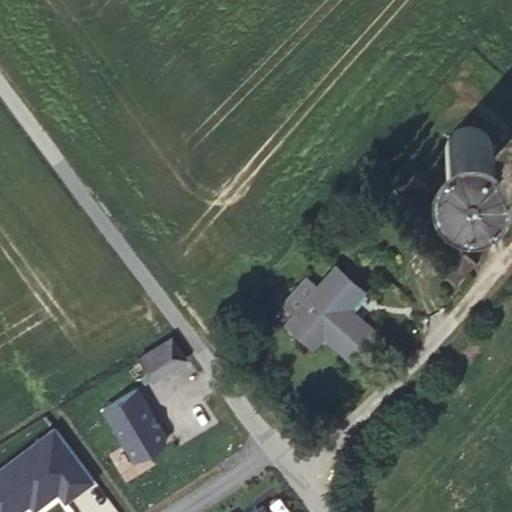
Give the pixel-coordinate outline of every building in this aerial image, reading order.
[(470,126),(468,126),(462,127),(459,128),(456,130),(454,131),(452,134),(450,136),(448,138),(446,144),(445,147),(445,153),(446,156),(448,161),(451,166),(454,168),(459,171),(461,173),(467,174),(470,174),(473,173),(481,170),(486,167),(488,164),(490,162),(492,156),(493,150),(492,147),(491,142),(488,136),(484,131),(482,130),(477,127),(470,126)] [(460,214),(448,204),(439,213),(452,224),(460,214)] [(452,232),(439,220),(425,235),(439,247),(452,232)] [(481,232),(468,222),(460,231),(473,242),(481,232)] [(455,282),(479,255),(452,232),(439,247),(452,259),(443,270),(455,282)] [(283,301),(295,311),(318,333),(320,335),(322,333),(346,355),(371,328),(353,310),(343,302),(358,286),(335,264),(316,285),(305,275),(283,301)] [(367,294),(358,286),(343,302),(353,310),(367,294)] [(318,333),(295,311),(287,320),(310,342),(318,333)] [(187,357),(171,337),(139,357),(153,380),(187,357)] [(103,408),(134,459),(164,442),(165,435),(158,423),(156,424),(151,416),(153,414),(145,401),(143,402),(135,389),(103,408)] [(303,511),(301,508),(272,471),(249,488),(260,504),(266,511),(303,511)]
